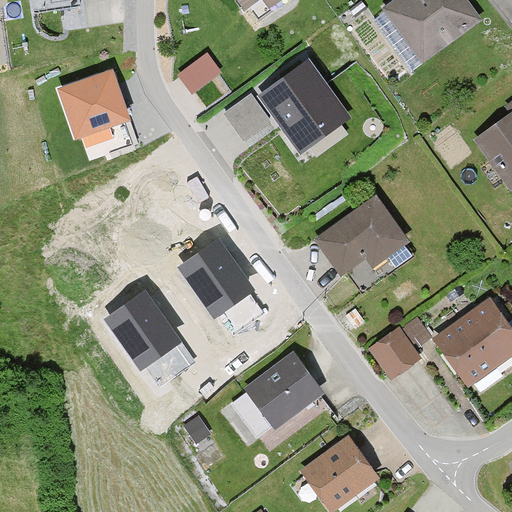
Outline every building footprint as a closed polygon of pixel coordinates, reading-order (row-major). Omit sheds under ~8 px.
[(277,0),(225,0),(244,25),(277,0)] [(477,21),(461,0),(394,0),(377,12),(416,65),(477,21)] [(172,81),(187,100),(216,77),(202,58),(172,81)] [(347,118),(308,64),(261,98),(300,152),(347,118)] [(112,70),(58,88),(78,147),(132,129),(112,70)] [(224,106),(244,137),(274,118),(253,87),(224,106)] [(469,140),(505,191),(511,186),(511,99),(497,110),(502,116),(469,140)] [(361,260),(368,271),(404,245),(370,198),(311,241),(337,277),(361,260)] [(255,290),(218,238),(178,267),(214,318),(219,315),(255,290)] [(268,309),(255,290),(219,315),(233,334),(268,309)] [(181,342),(144,291),(104,319),(140,371),(145,367),(181,342)] [(511,352),(511,337),(483,300),(429,343),(466,389),(511,352)] [(419,312),(404,322),(420,344),(434,335),(419,312)] [(364,350),(388,383),(417,362),(393,329),(364,350)] [(194,362),(181,342),(145,367),(159,386),(194,362)] [(241,390),(269,430),(316,396),(288,357),(241,390)] [(296,474),(327,511),(331,511),(372,479),(339,439),(296,474)]
